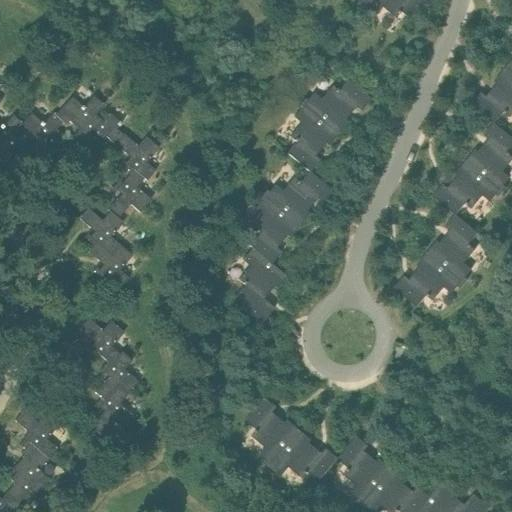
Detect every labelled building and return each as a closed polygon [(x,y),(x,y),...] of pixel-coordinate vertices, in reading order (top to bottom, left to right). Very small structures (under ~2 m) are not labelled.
[(366,0),(362,5),(367,10),(368,8),(376,14),(382,6),(396,18),(399,14),(397,12),(399,9),(412,20),(429,0),(366,0)] [(511,75),(504,69),(494,81),(498,84),(487,97),(482,92),(473,104),(495,122),(506,110),(508,111),(506,114),(511,117),(511,115),(511,75)] [(301,102),(338,133),(348,121),(346,119),(356,106),(361,111),(371,98),(348,79),(337,93),(335,91),(337,88),(332,85),(321,99),(313,93),(307,100),(305,98),(301,102)] [(56,115),(63,121),(66,124),(69,120),(80,130),(75,135),(87,146),(96,136),(90,132),(101,120),(101,121),(102,119),(96,114),(104,104),(94,95),(84,107),(72,96),(56,114),(56,115)] [(328,146),(338,133),(301,102),(298,107),(300,109),(294,117),(301,122),(290,136),(294,140),(296,137),(299,139),(288,153),(310,171),(320,160),(315,156),(325,143),(328,146)] [(16,131),(23,137),(26,140),(29,137),(39,146),(35,151),(45,160),(54,150),(52,148),(64,134),(57,128),(63,121),(56,115),(56,114),(53,111),(44,123),(32,113),(23,122),(16,131)] [(107,136),(115,143),(123,133),(117,128),(122,123),(110,112),(102,121),(101,121),(101,120),(90,132),(96,136),(102,141),(107,136)] [(0,122),(0,158),(5,163),(14,153),(11,151),(23,137),(16,131),(23,122),(13,114),(3,126),(0,122)] [(466,161),(503,191),(507,187),(504,185),(510,178),(503,172),(511,160),(511,156),(510,155),(508,157),(505,155),(511,146),(511,136),(495,123),(485,134),(489,138),(478,151),(476,149),(466,161)] [(135,169),(144,177),(147,180),(156,169),(147,162),(160,147),(146,136),(138,145),(124,133),(123,133),(115,143),(131,157),(127,161),(123,158),(120,162),(131,172),(132,172),(135,169)] [(503,191),(466,161),(457,172),(460,175),(448,189),(443,184),(434,195),(456,213),(467,200),(469,202),(468,204),(472,208),(483,195),(491,201),(498,194),(500,196),(503,191)] [(108,209),(110,211),(111,210),(119,217),(131,203),(140,212),(152,198),(137,186),(144,177),(135,169),(132,172),(131,172),(122,182),(119,180),(111,189),(114,192),(117,189),(122,193),(108,209)] [(263,194),(300,224),(310,213),(307,211),(318,198),(322,202),(332,190),(309,171),(298,185),(295,183),(297,180),(293,177),(282,190),(275,184),(269,192),(266,190),(263,194)] [(290,237),(300,224),(263,194),(260,198),(262,201),(256,208),(263,214),(252,228),(256,232),(258,229),(260,231),(249,244),(253,247),(272,263),(281,252),(276,247),(287,234),(290,237)] [(111,210),(110,211),(103,219),(88,207),(79,217),(95,231),(91,236),(88,233),(85,236),(94,244),(97,240),(111,252),(120,243),(111,236),(124,221),(119,217),(111,210)] [(437,240),(428,252),(465,283),(469,279),(466,277),(472,269),(465,263),(475,250),(471,247),(470,248),(467,246),(478,233),(456,214),(446,226),(451,230),(440,243),(437,240)] [(97,240),(94,244),(88,250),(104,264),(100,269),(97,266),(94,269),(103,278),(106,274),(120,287),(129,277),(120,269),(133,254),(120,243),(111,252),(97,240)] [(271,264),(272,263),(253,247),(243,259),(250,265),(239,279),(243,283),(245,280),(247,282),(236,295),(243,301),(240,305),(261,323),(274,308),(264,299),(274,286),(277,289),(287,277),(271,264)] [(465,283),(428,252),(418,264),(421,266),(410,279),(405,275),(395,288),(417,306),(429,292),(431,294),(429,297),(433,301),(445,287),(452,293),(459,285),(461,287),(465,283)] [(120,354),(119,353),(111,346),(124,331),(110,320),(102,329),(87,317),(78,327),(94,341),(90,346),(87,343),(84,347),(93,355),(96,352),(107,361),(111,365),(120,354)] [(95,392),(101,398),(105,401),(118,387),(127,395),(139,382),(124,369),(132,360),(122,351),(119,353),(120,354),(111,365),(107,361),(97,372),(101,376),(104,372),(109,376),(95,392)] [(120,403),(127,395),(118,387),(105,401),(101,398),(93,407),(97,410),(100,407),(105,411),(91,427),(101,436),(114,421),(123,430),(135,416),(120,403)] [(269,467),(300,430),(288,420),(286,423),(273,412),(277,407),(265,397),(246,420),(260,431),(258,434),(255,432),(252,435),(266,446),(260,454),(267,460),(265,463),(269,467)] [(18,445),(23,449),(29,442),(48,458),(57,449),(46,439),(58,425),(45,413),(36,423),(22,411),(13,421),(29,434),(25,439),(24,438),(18,445)] [(312,440),(300,430),(269,467),(274,471),(276,468),(284,474),(290,467),(303,478),(306,474),(304,472),(306,469),(320,480),(338,458),(326,448),(323,453),(310,442),(312,440)] [(360,504),(391,468),(380,458),(377,461),(364,451),(368,446),(357,436),(338,458),(352,470),(350,473),(347,470),(344,474),(358,485),(351,493),(359,499),(357,501),(360,504)] [(15,484),(7,493),(19,503),(29,491),(36,497),(50,480),(39,470),(48,458),(29,442),(23,449),(20,453),(23,456),(12,470),(16,473),(10,480),(15,484)] [(402,511),(417,511),(430,497),(418,487),(414,492),(401,481),(403,478),(391,468),(360,504),(366,509),(368,506),(374,511),(375,511),(381,505),(389,511),(397,511),(396,511),(398,508),(402,511)] [(430,497),(417,511),(486,511),(490,507),(475,494),(466,505),(452,494),(454,491),(443,482),(430,497)] [(19,503),(7,493),(1,500),(0,498),(0,511),(19,511),(24,508),(19,503)]
